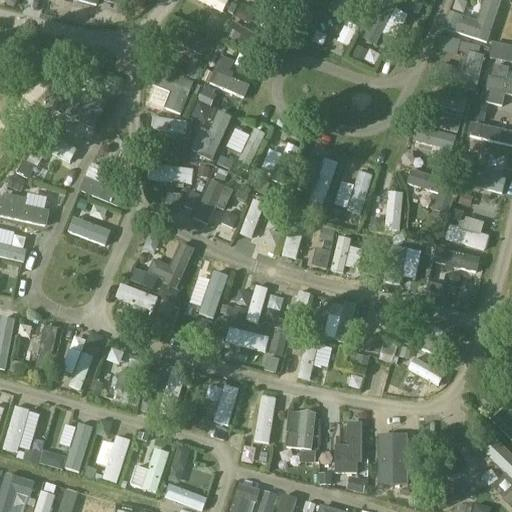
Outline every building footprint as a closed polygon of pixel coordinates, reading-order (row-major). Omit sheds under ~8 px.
[(197,0),(223,13),(229,1),(226,0),(197,0)] [(347,19),(353,0),(360,0),(361,0),(334,0),(330,13),(347,19)] [(443,31),(488,45),(501,0),(483,0),(477,21),(449,13),(443,31)] [(382,2),(362,40),(374,46),(381,33),(395,40),(408,15),(382,2)] [(241,5),(235,16),(250,25),(257,14),(241,5)] [(249,45),(253,32),(230,24),(226,37),(249,45)] [(162,47),(198,64),(209,42),(172,25),(162,47)] [(457,57),(460,41),(441,36),(438,52),(457,57)] [(511,46),(494,42),(490,59),(511,63),(511,46)] [(456,85),(475,89),(484,48),(461,43),(458,58),(462,59),(456,85)] [(222,56),(209,85),(244,100),(250,86),(229,77),(235,63),(222,56)] [(511,67),(488,67),(486,106),(504,107),(505,97),(511,97),(511,67)] [(150,105),(180,117),(194,84),(164,72),(150,105)] [(192,119),(205,125),(218,94),(204,88),(192,119)] [(71,119),(97,129),(108,101),(82,91),(71,119)] [(468,138),(511,147),(511,132),(484,127),(488,107),(475,104),(468,138)] [(208,135),(200,131),(191,151),(213,160),(232,119),(218,113),(208,135)] [(151,119),(150,131),(185,134),(186,122),(151,119)] [(454,151),(458,138),(421,127),(417,140),(454,151)] [(248,173),(265,135),(253,130),(236,167),(248,173)] [(242,155),(248,136),(233,131),(226,150),(242,155)] [(47,153),(70,164),(77,151),(54,139),(47,153)] [(152,160),(186,162),(187,141),(153,139),(152,160)] [(270,149),(262,171),(284,179),(295,148),(287,145),(284,154),(270,149)] [(323,160),(314,202),(327,204),(336,163),(323,160)] [(0,165),(0,180),(6,183),(12,172),(0,165)] [(476,165),(472,179),(506,188),(510,173),(476,165)] [(158,181),(192,185),(194,170),(159,166),(158,181)] [(427,188),(429,175),(409,172),(407,186),(427,188)] [(347,212),(361,217),(373,177),(358,173),(347,212)] [(211,229),(229,190),(210,181),(193,220),(211,229)] [(0,216),(45,228),(50,212),(26,206),(27,200),(0,193),(0,216)] [(388,193),(383,231),(399,233),(404,195),(388,193)] [(472,210),(497,219),(501,207),(477,198),(472,210)] [(239,235),(251,239),(265,205),(253,201),(239,235)] [(73,218),(67,233),(106,248),(112,232),(73,218)] [(482,235),(484,222),(462,218),(460,228),(449,226),(446,242),(487,249),(490,236),(482,235)] [(330,251),(335,232),(324,229),(319,248),(330,251)] [(11,247),(14,234),(0,230),(0,258),(24,264),(27,251),(11,247)] [(346,274),(353,237),(339,235),(332,271),(346,274)] [(295,261),(300,243),(286,239),(281,257),(295,261)] [(133,268),(129,283),(156,291),(159,282),(181,288),(193,249),(178,245),(172,266),(153,260),(150,273),(133,268)] [(327,269),(330,252),(316,250),(312,266),(327,269)] [(461,270),(476,274),(480,259),(440,250),(436,269),(447,272),(444,287),(456,290),(461,270)] [(217,302),(229,270),(218,266),(205,297),(217,302)] [(152,314),(158,300),(121,284),(115,298),(152,314)] [(259,325),(268,290),(256,287),(246,322),(259,325)] [(303,322),(309,295),(297,292),(291,319),(303,322)] [(264,323),(277,327),(283,300),(271,297),(264,323)] [(333,301),(322,336),(346,344),(357,308),(333,301)] [(142,323),(146,312),(132,306),(128,317),(142,323)] [(0,369),(7,370),(13,318),(0,316),(0,369)] [(43,326),(34,370),(48,373),(58,329),(43,326)] [(72,350),(98,357),(103,337),(77,330),(72,350)] [(230,330),(227,345),(266,353),(270,338),(230,330)] [(317,348),(316,368),(330,369),(331,349),(317,348)] [(119,367),(125,354),(112,349),(106,361),(119,367)] [(259,367),(263,355),(248,350),(244,361),(259,367)] [(83,392),(92,357),(68,351),(63,371),(72,374),(68,388),(83,392)] [(305,351),(298,379),(309,382),(316,354),(305,351)] [(179,413),(183,371),(167,370),(163,411),(179,413)] [(231,426),(237,391),(209,386),(206,401),(218,403),(215,424),(231,426)] [(145,396),(140,410),(154,415),(159,401),(145,396)] [(262,397),(252,442),(268,446),(278,401),(262,397)] [(22,439),(34,442),(41,415),(14,408),(3,450),(19,454),(22,439)] [(286,449),(314,450),(314,413),(287,412),(286,449)] [(66,422),(59,446),(70,450),(64,469),(80,474),(93,431),(66,422)] [(360,475),(361,424),(338,423),(337,474),(360,475)] [(511,423),(503,433),(511,442),(511,423)] [(408,485),(406,434),(377,435),(378,486),(408,485)] [(98,464),(107,466),(104,482),(120,485),(129,444),(104,438),(98,464)] [(511,455),(496,439),(482,453),(511,484),(511,487),(501,498),(511,509),(511,455)] [(170,468),(184,474),(194,451),(180,446),(170,468)] [(130,487),(156,495),(169,454),(154,449),(147,471),(136,468),(130,487)] [(62,469),(66,458),(45,452),(42,463),(62,469)] [(299,464),(315,464),(316,452),(299,452),(299,464)] [(11,511),(18,494),(30,499),(36,484),(7,473),(0,492),(0,511),(11,511)] [(230,511),(253,511),(258,489),(235,485),(230,511)] [(202,511),(207,499),(168,486),(163,498),(202,511)] [(438,508),(459,504),(456,487),(435,491),(438,508)] [(58,511),(72,511),(79,495),(66,490),(58,511)] [(38,493),(34,511),(50,511),(53,495),(38,493)] [(293,511),(298,501),(284,495),(277,511),(293,511)] [(109,511),(111,505),(100,502),(97,511),(109,511)]
